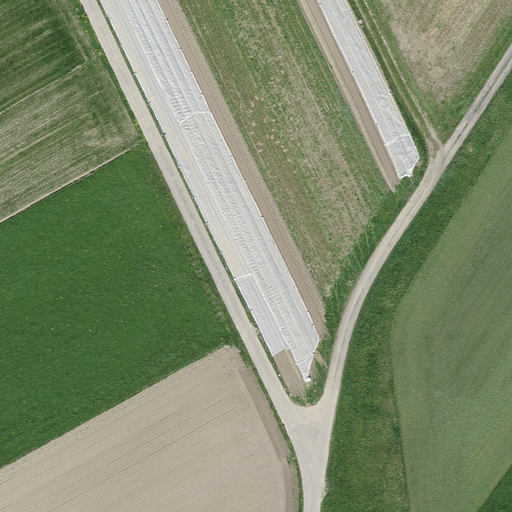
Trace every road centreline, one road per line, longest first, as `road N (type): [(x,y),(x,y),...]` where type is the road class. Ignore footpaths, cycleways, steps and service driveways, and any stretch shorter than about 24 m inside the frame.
road 1 (track): [(89,0),(285,409),(312,489),(309,511)]
road 2 (track): [(312,489),(350,325),(381,257),(511,60)]
